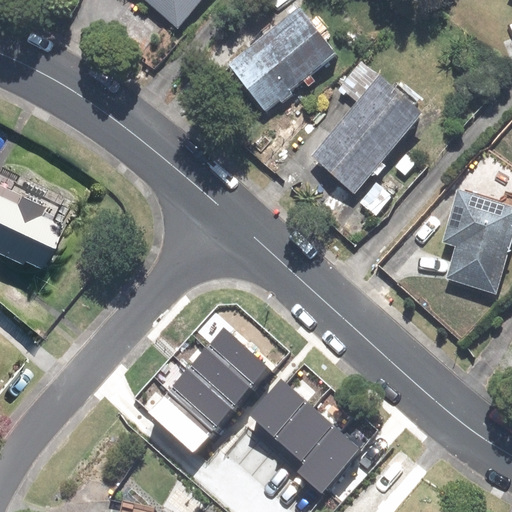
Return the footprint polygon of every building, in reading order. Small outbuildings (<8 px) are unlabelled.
[(135,0),(178,35),(206,0),(135,0)] [(297,18),(228,71),(263,117),(278,105),(280,108),(291,100),(289,97),(332,64),(297,18)] [(358,109),(310,163),(353,201),(420,124),(378,88),(379,86),(360,69),(339,93),(358,109)] [(422,172),(406,157),(359,208),(375,223),(422,172)] [(0,191),(0,257),(17,265),(18,262),(33,269),(54,227),(32,216),(36,208),(0,191)] [(511,216),(456,200),(441,249),(454,253),(445,285),(495,300),(511,243),(511,216)] [(116,255),(90,230),(58,264),(75,280),(61,295),(70,304),(116,255)] [(304,468),(229,402),(193,443),(268,509),(304,468)]
